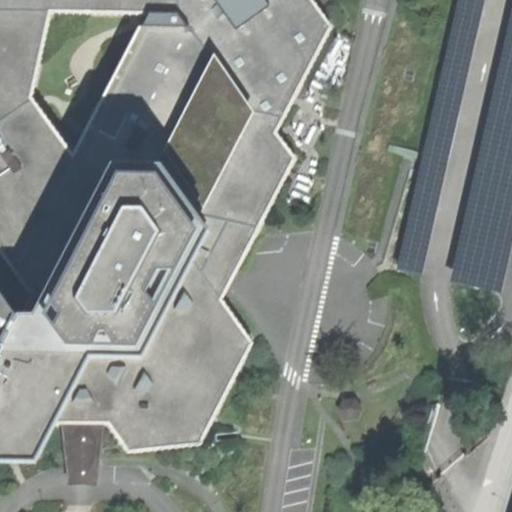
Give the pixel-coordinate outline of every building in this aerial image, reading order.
[(248,112),(194,212),(209,232),(143,361),(92,358),(58,426),(107,424),(131,455),(201,445),(253,343),(222,298),(232,278),(295,157),(278,134),(332,28),(311,0),(0,0),(0,248),(33,294),(23,317),(35,316),(112,166),(161,167),(215,64),(248,112)] [(458,0),(397,269),(422,275),(484,0),(458,0)] [(502,292),(511,246),(511,4),(450,280),(502,292)] [(35,316),(23,317),(20,318),(0,355),(0,463),(36,464),(55,429),(58,426),(92,358),(143,361),(209,232),(194,212),(161,167),(112,166),(35,316)] [(100,486),(107,424),(58,426),(55,429),(64,429),(71,487),(85,487),(100,486)]
